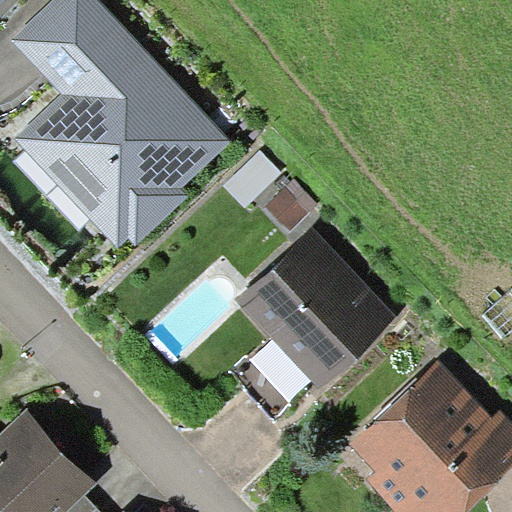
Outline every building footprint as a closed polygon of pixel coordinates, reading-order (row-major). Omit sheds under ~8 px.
[(63,95),(16,139),(119,248),(129,239),(136,246),(190,195),(182,187),(232,141),(99,0),(54,0),(12,40),(63,95)] [(282,172),(261,150),(225,184),(246,206),(282,172)] [(319,203),(295,179),(267,207),(290,231),(319,203)] [(315,228),(237,300),(321,390),(399,317),(315,228)] [(440,360),(350,443),(376,471),(367,480),(397,511),(407,511),(410,510),(412,511),(462,511),(511,465),(511,422),(501,411),(494,417),(440,360)] [(29,408),(0,434),(0,511),(68,511),(86,495),(99,484),(29,408)] [(101,511),(86,495),(68,511),(101,511)]
